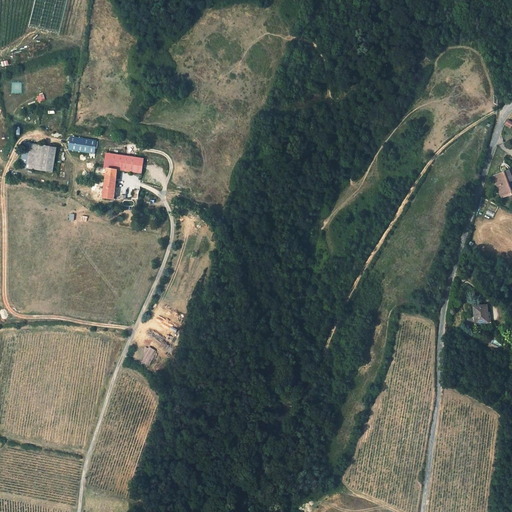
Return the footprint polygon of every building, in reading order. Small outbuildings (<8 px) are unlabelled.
[(65,133),(63,146),(88,150),(90,137),(65,133)] [(18,139),(14,164),(46,169),(50,144),(18,139)] [(136,169),(138,155),(100,150),(98,164),(102,164),(99,177),(109,178),(111,166),(136,169)] [(511,180),(508,170),(503,172),(511,194),(511,193),(511,189),(510,182),(511,180)] [(500,197),(511,194),(503,172),(493,176),(500,197)] [(108,190),(109,178),(99,177),(98,186),(96,194),(106,196),(108,190)] [(473,306),(474,325),(484,325),(489,324),(488,315),(487,305),(473,306)] [(493,327),(493,315),(488,315),(489,324),(484,325),(484,328),(493,327)]
